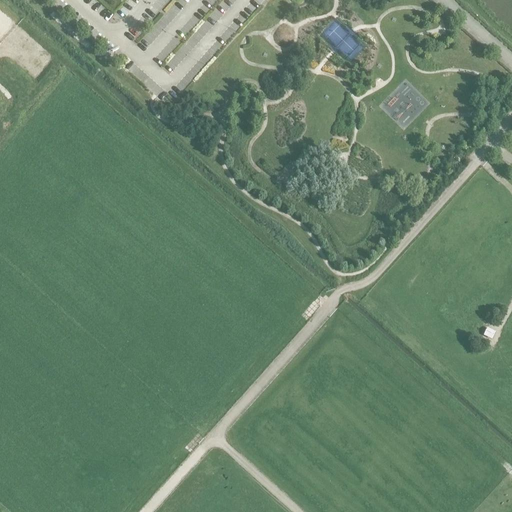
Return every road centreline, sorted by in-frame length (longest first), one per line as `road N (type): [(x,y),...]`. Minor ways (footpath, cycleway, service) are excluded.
road 1 (track): [(211,436),(342,288),(373,276),(478,156),(511,192)]
road 2 (track): [(511,433),(349,286)]
road 3 (track): [(144,511),(211,436),(296,511)]
